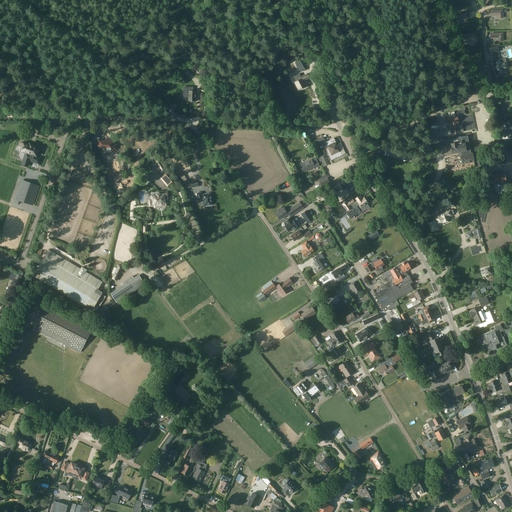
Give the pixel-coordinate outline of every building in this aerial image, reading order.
[(502,10),(489,11),(490,17),(497,16),(498,19),(503,19),(502,10)] [(466,20),(466,14),(453,15),(454,24),(459,23),(459,20),(466,20)] [(475,39),(474,33),(461,36),(463,44),(468,43),(468,40),(475,39)] [(503,42),(503,41),(503,33),(490,34),(490,39),(498,39),(498,42),(503,42)] [(481,64),(479,59),(471,63),(476,75),(482,72),(478,65),(481,64)] [(501,61),(494,63),(497,75),(504,74),(503,70),(508,69),(506,63),(502,64),(501,61)] [(301,64),(296,66),(298,70),(300,73),(305,70),(301,64)] [(298,80),(295,82),(298,89),(301,87),(302,88),(305,87),(303,83),(304,83),(303,81),(309,78),(307,74),(298,79),(298,80)] [(449,124),(451,134),(475,129),(472,113),(447,118),(449,124)] [(503,138),(511,137),(509,122),(501,123),(503,138)] [(470,154),(467,136),(441,141),(444,155),(460,152),(461,154),(463,164),(474,162),(472,153),(470,154)] [(333,138),(325,142),(328,149),(327,150),(331,160),(342,155),(333,138)] [(96,147),(106,148),(106,150),(114,151),(114,150),(116,150),(117,145),(113,144),(114,140),(107,139),(107,141),(97,140),(96,147)] [(29,145),(21,143),(19,147),(21,148),(20,152),(25,154),(26,154),(24,160),(25,160),(25,161),(27,162),(27,161),(29,161),(33,162),(33,161),(39,163),(41,159),(36,157),(36,156),(37,153),(38,153),(39,150),(39,149),(34,147),(32,147),(33,146),(30,145),(30,146),(29,145)] [(325,155),(318,158),(322,168),(329,164),(325,155)] [(313,164),(311,160),(301,164),(305,171),(311,168),(311,169),(319,166),(317,162),(313,164)] [(52,180),(50,188),(56,190),(59,182),(61,175),(63,169),(57,167),(55,173),(52,180)] [(174,182),(166,173),(160,178),(168,187),(174,182)] [(505,184),(505,182),(505,177),(506,177),(506,173),(494,174),(495,183),(495,185),(505,184)] [(348,176),(336,184),(341,192),(345,190),(343,185),(351,180),(348,176)] [(320,180),(318,181),(321,187),(330,183),(327,177),(320,180)] [(39,186),(22,180),(14,203),(20,205),(21,202),(32,206),(39,186)] [(201,193),(197,193),(198,202),(202,202),(202,205),(204,204),(204,205),(205,205),(206,207),(211,206),(211,204),(212,204),(210,194),(209,194),(209,193),(205,193),(206,194),(201,195),(201,193)] [(160,194),(156,194),(156,195),(152,196),(152,200),(149,201),(150,205),(166,204),(165,194),(161,195),(160,194)] [(347,201),(342,205),(347,211),(351,208),(350,207),(354,205),(360,213),(364,210),(362,207),(368,203),(364,198),(362,200),(360,196),(353,201),(352,200),(348,203),(347,201)] [(303,208),(299,202),(295,205),(296,208),(298,211),(303,208)] [(165,204),(155,205),(156,213),(166,211),(165,204)] [(296,208),(295,205),(286,211),(284,208),(283,209),(282,206),(277,210),(278,212),(276,213),(280,219),(287,214),(289,217),(298,211),(296,208)] [(333,211),(330,206),(325,209),(328,214),(331,218),(336,215),(333,211)] [(453,210),(452,210),(448,211),(447,209),(437,213),(438,218),(437,219),(434,220),(434,221),(429,223),(432,231),(433,231),(434,231),(435,231),(436,230),(437,229),(435,224),(442,222),(443,223),(444,222),(444,223),(445,223),(447,223),(448,223),(449,222),(448,221),(449,220),(448,217),(452,216),(452,215),(453,214),(454,213),(453,210)] [(307,223),(312,219),(307,211),(301,214),(307,223)] [(289,218),(285,221),(287,224),(284,226),(288,232),(291,229),(292,230),(296,228),(295,227),(296,226),(299,223),(296,218),(292,221),(289,218)] [(291,236),(294,241),(302,236),(300,233),(303,231),(301,228),(298,230),(298,231),(291,236)] [(477,238),(480,237),(479,230),(475,230),(475,232),(465,234),(466,239),(477,237),(477,238)] [(378,235),(376,232),(375,231),(373,233),(368,236),(370,240),(378,235)] [(301,245),(304,249),(301,251),(305,257),(313,251),(307,241),(301,245)] [(298,249),(289,253),(291,258),(300,255),(298,249)] [(81,269),(49,250),(33,275),(85,307),(87,308),(85,311),(90,313),(93,308),(103,292),(98,290),(103,282),(86,272),(87,270),(82,267),(81,269)] [(316,273),(325,267),(320,260),(323,258),(320,253),(312,259),(314,262),(313,263),(314,265),(312,267),(316,273)] [(373,262),(364,268),(367,273),(373,270),(372,268),(375,266),(377,270),(384,265),(386,264),(382,258),(374,264),(373,262)] [(396,269),(399,273),(402,271),(403,273),(411,269),(407,263),(405,264),(404,263),(402,264),(402,265),(400,266),(400,267),(396,269)] [(123,267),(119,265),(112,279),(116,281),(123,267)] [(332,272),(336,279),(343,274),(342,272),(347,269),(344,265),(338,269),(337,269),(332,272)] [(402,280),(399,273),(396,269),(396,268),(390,271),(391,273),(390,274),(390,275),(385,278),(388,282),(381,287),(382,289),(374,293),(385,312),(395,306),(399,304),(396,300),(413,290),(409,283),(411,281),(411,280),(405,283),(402,280)] [(15,274),(13,273),(11,279),(13,279),(13,281),(18,283),(21,275),(16,273),(15,274)] [(124,286),(111,295),(117,303),(144,284),(140,276),(134,279),(133,277),(122,284),(124,286)] [(157,278),(152,281),(159,291),(164,288),(157,278)] [(286,288),(292,283),(289,278),(282,283),(286,288)] [(349,286),(355,295),(362,290),(356,281),(349,286)] [(282,283),(282,282),(276,286),(282,295),(288,291),(286,288),(282,283)] [(276,288),(273,284),(263,291),(266,295),(276,288)] [(418,300),(411,303),(409,304),(411,307),(413,306),(421,303),(419,300),(423,297),(420,291),(417,292),(417,291),(409,295),(411,299),(416,297),(418,300)] [(266,298),(263,294),(257,299),(260,303),(266,298)] [(486,298),(486,297),(479,300),(481,306),(488,303),(490,302),(488,297),(486,298)] [(426,316),(431,313),(428,306),(423,308),(426,316)] [(46,307),(35,330),(79,352),(91,330),(46,307)] [(482,309),(480,310),(478,307),(471,310),(471,312),(470,312),(472,318),(473,317),(477,324),(479,328),(483,326),(483,327),(487,326),(486,325),(494,322),(489,311),(484,313),(482,309)] [(312,308),(301,315),(306,322),(311,318),(310,317),(316,313),(312,308)] [(352,313),(345,318),(348,323),(355,319),(359,317),(356,313),(353,316),(352,313)] [(431,313),(426,316),(429,323),(434,321),(431,313)] [(357,324),(359,328),(369,324),(371,326),(374,324),(372,320),(374,319),(373,316),(369,318),(366,319),(367,320),(363,322),(362,320),(360,322),(360,323),(357,324)] [(406,327),(410,335),(416,332),(412,324),(406,327)] [(480,335),(481,337),(480,337),(483,343),(485,343),(487,347),(492,350),(497,348),(498,349),(500,348),(501,350),(504,349),(503,347),(507,345),(503,337),(502,337),(500,333),(499,333),(499,332),(502,331),(500,324),(493,327),(495,330),(494,330),(480,335)] [(371,335),(366,328),(355,334),(360,342),(371,335)] [(286,339),(297,332),(295,329),(284,336),(286,339)] [(336,345),(342,341),(336,331),(330,335),(332,338),(327,341),(331,348),(336,345)] [(439,337),(438,337),(435,338),(433,331),(426,334),(429,341),(427,342),(428,345),(430,344),(432,347),(434,350),(431,351),(430,349),(425,351),(426,355),(432,353),(432,352),(434,351),(436,355),(437,354),(439,358),(444,356),(442,351),(445,351),(442,345),(443,344),(441,339),(440,339),(439,337)] [(313,338),(318,346),(322,343),(317,335),(313,338)] [(376,358),(377,359),(380,357),(373,347),(376,345),(374,342),(368,345),(370,348),(367,350),(371,356),(370,357),(372,361),(376,358)] [(383,361),(386,365),(390,362),(394,360),(395,361),(399,359),(396,353),(383,361)] [(309,370),(319,363),(315,357),(305,364),(309,370)] [(346,377),(353,372),(346,361),(339,366),(346,377)] [(388,373),(394,370),(390,362),(386,365),(383,361),(379,364),(380,366),(377,368),(378,368),(377,368),(379,371),(378,372),(379,373),(380,373),(381,374),(383,372),(385,375),(388,373)] [(442,364),(445,372),(451,369),(450,367),(453,366),(451,361),(448,362),(449,363),(445,365),(445,363),(442,364)] [(422,374),(434,369),(431,364),(420,369),(422,374)] [(439,375),(445,372),(442,364),(439,366),(440,367),(436,369),(439,375)] [(186,376),(182,372),(173,382),(177,386),(186,376)] [(507,382),(511,380),(508,372),(506,373),(506,372),(503,373),(503,374),(501,374),(503,378),(499,380),(504,391),(509,389),(507,382)] [(340,379),(337,382),(340,386),(351,379),(349,376),(342,381),(340,379)] [(354,384),(351,379),(340,386),(339,387),(340,389),(342,389),(343,387),(346,385),(347,386),(348,387),(354,384)] [(496,395),(504,391),(499,380),(500,383),(497,384),(495,380),(493,381),(493,380),(490,381),(491,382),(489,383),(490,385),(487,386),(489,391),(491,390),(492,392),(495,391),(496,395)] [(298,396),(307,389),(302,382),(296,387),(298,389),(294,392),(298,396)] [(353,387),(359,395),(360,398),(363,396),(362,394),(365,392),(361,387),(363,386),(360,382),(359,383),(353,387)] [(302,395),(307,401),(314,396),(310,392),(315,388),(318,392),(322,390),(316,383),(307,390),(308,391),(302,395)] [(455,392),(456,395),(464,392),(461,386),(459,386),(459,385),(450,389),(452,393),(455,392)] [(183,403),(189,397),(179,387),(173,392),(183,403)] [(194,392),(201,399),(206,394),(198,387),(194,392)] [(359,395),(354,398),(360,407),(362,405),(361,403),(369,397),(365,391),(365,392),(362,394),(363,396),(360,398),(359,395)] [(445,404),(446,406),(449,405),(450,409),(455,407),(452,400),(450,401),(446,392),(438,395),(440,400),(439,401),(440,405),(442,405),(445,404)] [(495,400),(498,408),(507,405),(507,404),(510,403),(507,396),(504,397),(495,400)] [(142,412),(146,407),(149,408),(145,414),(152,418),(157,411),(150,407),(147,405),(146,406),(143,404),(142,406),(141,405),(136,413),(139,414),(140,412),(142,412)] [(212,414),(213,416),(216,412),(211,407),(208,410),(209,412),(212,414)] [(141,422),(148,426),(149,424),(151,425),(153,421),(151,421),(151,420),(141,415),(138,420),(141,422)] [(447,416),(445,417),(451,431),(454,430),(447,416)] [(432,420),(433,421),(435,426),(441,423),(437,417),(432,420)] [(466,417),(456,421),(459,429),(463,427),(464,429),(465,431),(471,429),(469,424),(470,424),(466,417)] [(507,425),(511,434),(511,432),(511,417),(506,420),(506,421),(503,422),(505,426),(507,425)] [(125,439),(127,436),(126,436),(126,434),(127,432),(128,432),(133,424),(131,423),(130,422),(125,431),(124,433),(123,434),(121,437),(125,439)] [(175,430),(180,434),(183,428),(179,425),(175,430)] [(331,439),(324,430),(323,431),(316,426),(313,430),(320,436),(326,443),(331,439)] [(441,429),(435,432),(434,430),(431,432),(434,438),(437,436),(439,440),(446,437),(441,429)] [(139,437),(140,438),(143,434),(136,430),(133,434),(136,435),(135,437),(133,436),(127,445),(134,448),(139,440),(138,439),(139,437)] [(176,437),(172,434),(164,444),(168,447),(176,437)] [(0,444),(5,447),(5,445),(6,445),(7,442),(8,440),(0,435),(0,444)] [(465,438),(466,441),(464,442),(468,450),(477,446),(473,438),(471,440),(469,436),(465,438)] [(373,442),(370,437),(359,444),(361,448),(367,444),(367,445),(373,442)] [(28,452),(32,444),(20,438),(18,443),(20,444),(19,447),(28,452)] [(432,451),(439,448),(437,445),(434,439),(428,442),(428,441),(424,443),(427,448),(430,446),(430,447),(432,451)] [(191,447),(188,446),(182,457),(187,459),(191,451),(190,451),(191,450),(190,449),(191,447)] [(50,461),(53,454),(47,451),(44,458),(47,460),(42,470),(47,473),(48,469),(49,469),(49,468),(47,467),(50,461)] [(159,461),(168,465),(173,455),(165,451),(159,461)] [(375,465),(378,469),(386,464),(383,460),(383,459),(378,451),(369,457),(371,461),(370,461),(373,467),(375,465)] [(47,467),(49,468),(51,469),(54,463),(56,463),(59,457),(53,454),(50,461),(47,467)] [(321,462),(319,463),(324,468),(323,469),(325,471),(326,470),(327,471),(334,465),(326,457),(325,458),(324,457),(320,461),(321,462)] [(481,474),(482,478),(489,476),(488,472),(487,469),(494,467),(491,459),(485,461),(484,460),(480,461),(481,462),(483,470),(480,471),(481,474)] [(201,462),(198,461),(197,463),(197,464),(195,468),(197,468),(192,477),(199,481),(202,475),(203,475),(206,468),(203,467),(200,465),(201,462)] [(74,474),(78,464),(75,463),(75,464),(72,462),(71,465),(65,462),(61,469),(74,474)] [(444,481),(452,476),(451,473),(453,472),(452,471),(457,468),(454,462),(449,465),(450,468),(444,471),(445,472),(441,475),(441,476),(440,477),(442,480),(443,480),(444,481)] [(78,464),(74,474),(86,480),(89,473),(83,470),(84,468),(81,467),(82,466),(78,464)] [(191,467),(185,464),(181,472),(188,475),(191,467)] [(225,494),(229,484),(231,478),(224,474),(223,475),(221,474),(219,478),(221,479),(221,480),(223,481),(218,490),(225,494)] [(452,476),(444,481),(447,486),(451,484),(452,486),(455,484),(456,487),(466,482),(463,478),(458,481),(457,479),(455,481),(452,476)] [(103,484),(109,487),(112,481),(103,477),(102,480),(96,477),(93,483),(101,488),(103,484)] [(268,485),(278,496),(282,494),(271,482),(270,483),(266,479),(264,482),(267,486),(268,485)] [(285,488),(282,491),(286,495),(289,493),(290,494),(297,488),(289,479),(283,486),(285,488)] [(422,479),(415,482),(416,485),(411,487),(412,490),(409,491),(413,500),(416,499),(414,493),(419,491),(420,494),(427,491),(422,479)] [(484,490),(490,487),(486,479),(480,482),(484,490)] [(489,488),(492,496),(502,492),(499,484),(489,488)] [(132,491),(121,486),(118,493),(117,496),(111,495),(110,500),(117,503),(119,497),(120,494),(128,498),(132,491)] [(473,496),(468,486),(452,495),(457,505),(473,496)] [(371,498),(373,493),(374,493),(375,492),(375,491),(375,490),(375,489),(370,488),(370,489),(365,487),(364,490),(361,488),(359,494),(362,495),(361,495),(362,496),(362,497),(364,498),(365,497),(366,496),(371,498)] [(35,499),(36,495),(33,494),(33,493),(28,491),(26,500),(31,501),(32,498),(35,499)] [(403,494),(401,492),(391,498),(394,503),(404,498),(405,500),(409,498),(406,493),(403,494)] [(254,493),(248,505),(254,508),(256,504),(257,504),(261,497),(254,493)] [(155,497),(145,494),(144,495),(142,495),(141,501),(143,501),(143,502),(143,503),(143,504),(151,507),(151,505),(152,505),(155,497)] [(478,507),(483,504),(479,496),(474,499),(478,507)] [(501,510),(509,505),(504,496),(496,500),(501,510)] [(67,511),(69,505),(60,503),(58,503),(59,502),(52,500),(51,502),(49,508),(58,510),(57,511),(67,511)] [(273,511),(277,505),(280,507),(281,504),(273,500),(271,504),(272,505),(269,511),(271,511),(273,511)] [(331,511),(334,507),(320,501),(316,509),(315,508),(312,511),(331,511)] [(409,503),(413,511),(418,510),(413,501),(409,503)] [(460,511),(473,511),(475,511),(471,503),(466,506),(466,507),(460,510),(460,511)]
